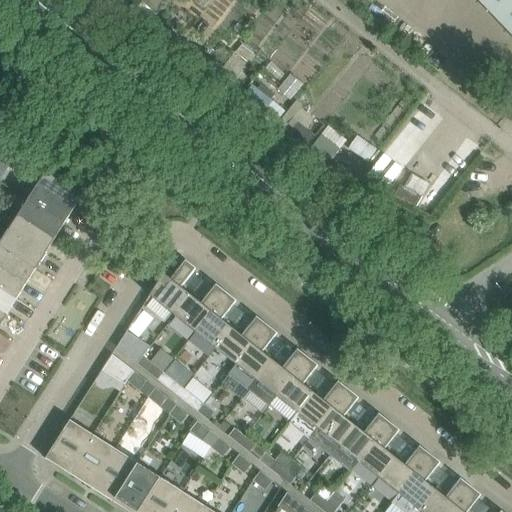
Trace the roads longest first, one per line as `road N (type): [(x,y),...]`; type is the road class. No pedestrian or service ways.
road 1 (residential): [(511,496),(179,238),(165,243),(17,479)]
road 2 (tertiary): [(446,321),(31,0)]
road 3 (residential): [(0,386),(109,211)]
road 4 (unknown): [(497,135),(449,62),(438,27),(444,0)]
